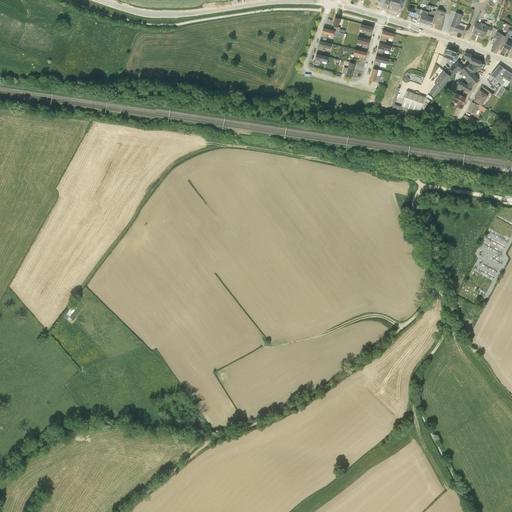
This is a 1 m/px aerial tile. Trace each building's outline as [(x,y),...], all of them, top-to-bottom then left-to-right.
[(383,11),(385,2),(379,0),(376,9),(383,11)] [(383,11),(389,13),(391,4),(385,2),(383,11)] [(389,13),(395,14),(398,5),(391,4),(389,13)] [(395,14),(401,16),(404,7),(398,5),(395,14)] [(422,18),(421,23),(418,30),(424,31),(428,19),(430,13),(427,13),(428,8),(421,7),(420,11),(425,13),(425,19),(422,18)] [(421,23),(422,18),(416,16),(414,21),(408,19),(407,24),(415,26),(417,22),(421,23)] [(439,33),(443,19),(443,18),(442,17),(438,16),(433,31),(439,33)] [(428,19),(424,31),(430,33),(434,19),(431,18),(430,20),(428,19)] [(461,19),(457,18),(450,37),(462,42),(464,36),(467,37),(468,32),(465,31),(465,33),(459,30),(463,22),(460,21),(461,19)] [(480,32),(477,30),(473,38),(480,41),(480,43),(484,45),(486,41),(490,43),(491,44),(493,35),(481,30),(480,32)] [(364,38),(363,43),(369,44),(372,35),(359,31),(358,37),(364,38)] [(497,39),(498,38),(494,35),(493,35),(491,44),(495,46),(492,52),(494,53),(491,59),(496,61),(500,53),(505,44),(497,39)] [(333,39),(331,38),(321,36),(319,45),(325,46),(326,43),(332,44),(341,46),(342,42),(333,39)] [(511,43),(511,38),(510,37),(507,42),(505,44),(500,53),(510,58),(511,54),(511,45),(511,44),(511,43)] [(381,38),(379,48),(385,49),(386,45),(392,47),(393,42),(381,38)] [(356,44),(355,50),(361,51),(360,56),(366,57),(368,48),(356,44)] [(318,48),(315,58),(321,60),(322,56),(329,57),(330,52),(318,48)] [(378,51),(376,60),(381,62),(382,58),(389,60),(390,54),(378,51)] [(453,74),(455,71),(458,64),(456,63),(456,60),(452,59),(450,58),(446,56),(443,65),(447,67),(445,71),(453,74)] [(353,57),(352,63),(357,64),(357,68),(363,70),(365,60),(353,57)] [(460,72),(458,69),(455,71),(453,74),(446,81),(450,85),(452,86),(454,82),(459,79),(459,80),(460,79),(462,82),(461,83),(466,87),(473,93),(473,92),(474,93),(478,89),(472,80),(473,79),(473,80),(474,81),(478,76),(480,77),(480,78),(481,78),(482,78),(482,77),(483,77),(484,75),(485,75),(485,74),(485,73),(484,73),(484,71),(483,71),(483,70),(477,68),(478,66),(472,63),(465,61),(463,66),(462,65),(460,72)] [(314,62),(312,71),(318,73),(319,69),(325,70),(326,65),(314,62)] [(375,64),(372,73),(378,74),(379,70),(386,72),(387,67),(375,64)] [(342,76),(341,81),(350,84),(353,72),(348,70),(346,77),(342,76)] [(504,76),(500,74),(492,83),(495,86),(494,87),(495,88),(504,76)] [(504,76),(495,88),(499,91),(507,79),(504,76)] [(371,77),(368,89),(377,91),(379,85),(375,84),(377,78),(371,77)] [(450,85),(446,81),(443,79),(433,91),(435,93),(429,102),(434,106),(450,85)] [(511,86),(511,82),(507,79),(499,91),(501,92),(494,102),(501,106),(506,98),(504,96),(504,95),(506,95),(511,86)] [(471,96),(466,94),(457,90),(456,92),(458,92),(456,96),(459,98),(461,96),(470,101),(471,98),(472,97),(471,96)] [(397,96),(391,114),(392,115),(391,117),(398,119),(399,115),(393,113),(399,97),(397,96)] [(401,116),(398,123),(415,125),(416,122),(419,123),(425,106),(406,99),(400,116),(401,116)] [(488,104),(480,99),(474,109),(479,113),(481,115),(488,104)] [(465,107),(456,103),(452,110),(457,112),(456,115),(461,117),(465,107)] [(472,111),(468,120),(476,123),(478,117),(484,121),(486,117),(481,115),(479,113),(479,114),(472,111)] [(467,126),(465,129),(477,134),(479,131),(467,126)] [(71,307),(63,317),(66,319),(75,310),(74,309),(76,307),(74,305),(72,307),(71,307)]
